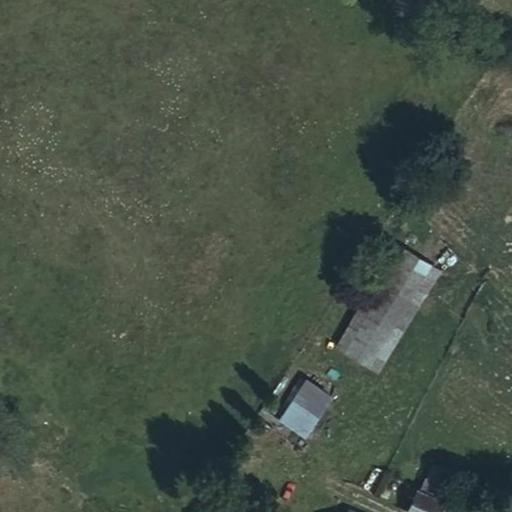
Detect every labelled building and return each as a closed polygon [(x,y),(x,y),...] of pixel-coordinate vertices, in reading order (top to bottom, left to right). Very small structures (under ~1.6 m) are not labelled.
[(443,271),(401,246),(340,348),(381,373),(443,271)] [(306,441),(317,424),(331,402),(309,388),(294,410),(290,407),(276,426),(302,444),(305,440),(306,441)] [(71,439),(61,453),(79,466),(89,453),(71,439)] [(454,475),(436,467),(426,490),(448,501),(453,492),(448,490),(454,475)] [(115,486),(104,502),(117,511),(145,511),(147,511),(115,486)] [(447,511),(450,507),(422,495),(414,511),(447,511)]
